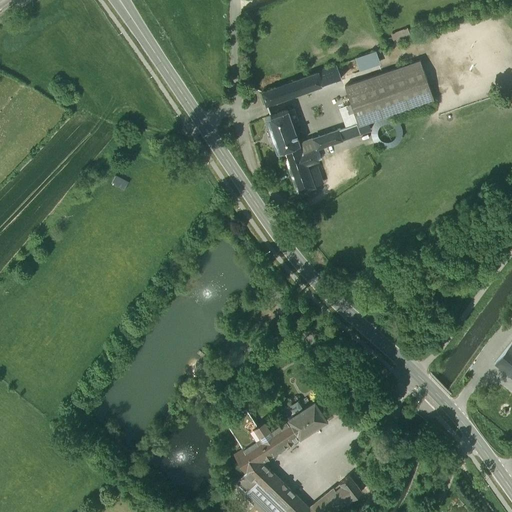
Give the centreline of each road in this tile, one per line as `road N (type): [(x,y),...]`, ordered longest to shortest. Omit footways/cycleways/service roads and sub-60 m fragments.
road 1 (secondary): [(119,0),(272,231),(457,416),(511,491)]
road 2 (track): [(511,250),(407,386),(379,482),(359,511)]
